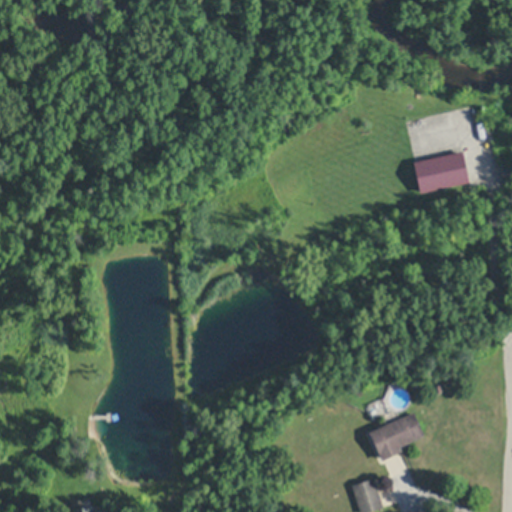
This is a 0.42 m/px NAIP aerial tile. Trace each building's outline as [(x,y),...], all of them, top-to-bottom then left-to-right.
[(470,183),(421,194),(414,162),(463,152),(470,183)] [(511,172),(503,174),(502,167),(511,165),(511,172)] [(402,452),(383,461),(369,433),(413,411),(425,434),(399,447),(402,452)] [(384,506),(365,511),(361,511),(353,484),(375,477),(384,506)] [(67,510),(67,511),(102,511),(101,503),(67,510)]
